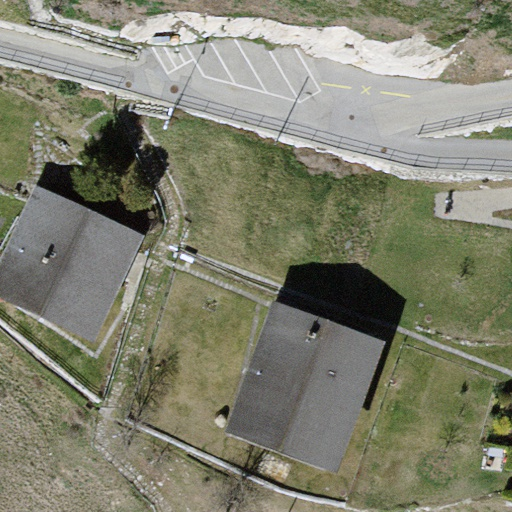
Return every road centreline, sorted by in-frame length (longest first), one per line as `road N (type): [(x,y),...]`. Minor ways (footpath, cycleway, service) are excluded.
road 1 (residential): [(349,130),(0,46)]
road 2 (residential): [(511,101),(349,130)]
road 3 (residential): [(349,130),(511,152)]
